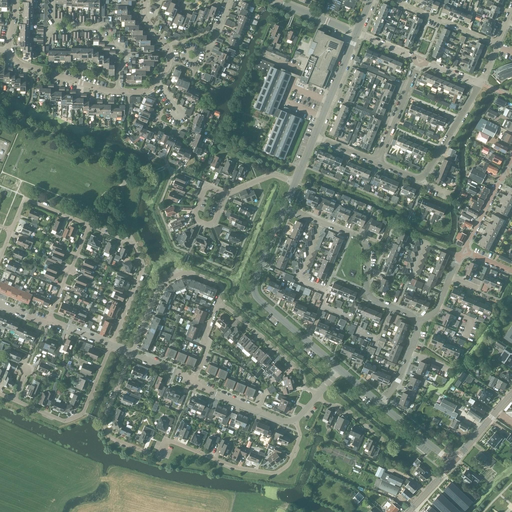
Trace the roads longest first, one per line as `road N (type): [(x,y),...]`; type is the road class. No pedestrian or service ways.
road 1 (residential): [(293,420),(300,435),(274,473),(237,468),(167,440),(159,456),(112,439),(103,420),(130,353)]
road 2 (residential): [(339,368),(255,294),(285,208)]
road 3 (residential): [(416,322),(370,297),(362,240),(285,208)]
road 4 (residential): [(9,49),(30,66),(114,92),(143,91),(157,81)]
road 5 (residential): [(110,345),(143,264),(134,245),(87,225)]
road 6 (residential): [(130,353),(160,281),(187,271),(219,284),(218,300)]
road 7 (residential): [(110,345),(83,414),(59,420),(14,400)]
road 8 (residential): [(316,395),(301,370),(218,300)]
